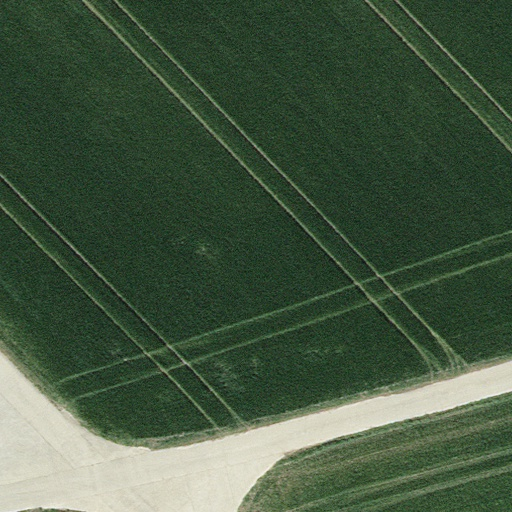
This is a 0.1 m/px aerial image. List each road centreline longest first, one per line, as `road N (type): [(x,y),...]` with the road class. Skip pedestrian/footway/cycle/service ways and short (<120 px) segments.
road 1 (track): [(511,381),(104,490),(0,509)]
road 2 (track): [(0,381),(125,511)]
